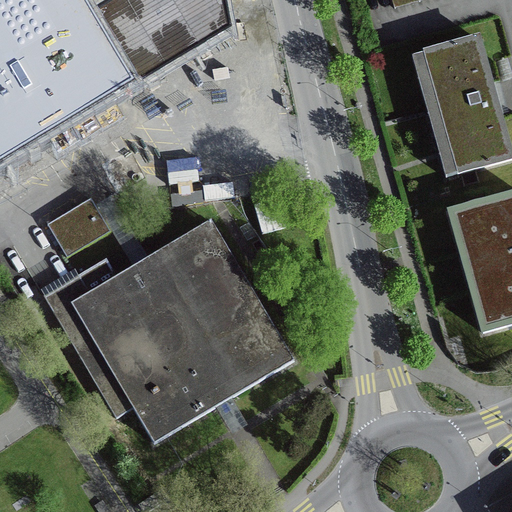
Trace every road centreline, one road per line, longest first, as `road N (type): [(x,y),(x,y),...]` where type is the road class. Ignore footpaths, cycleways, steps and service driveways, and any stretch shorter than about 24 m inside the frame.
road 1 (residential): [(392,431),(294,0)]
road 2 (unclassified): [(0,432),(47,401),(0,334)]
